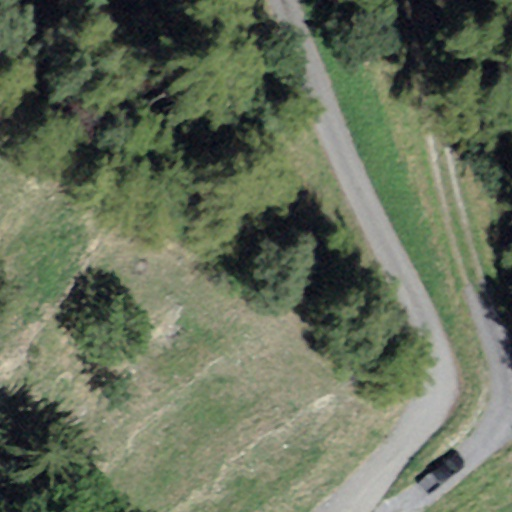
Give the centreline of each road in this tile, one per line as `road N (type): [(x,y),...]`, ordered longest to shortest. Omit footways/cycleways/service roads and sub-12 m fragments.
road 1 (unclassified): [(339,511),(429,410),(439,368),(284,0)]
road 2 (track): [(511,425),(411,0)]
road 3 (track): [(398,511),(511,429)]
